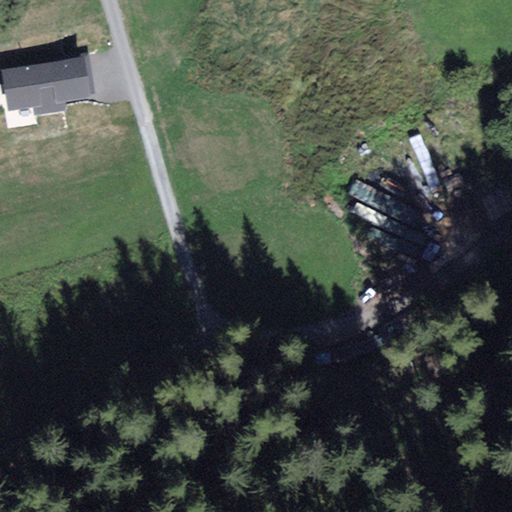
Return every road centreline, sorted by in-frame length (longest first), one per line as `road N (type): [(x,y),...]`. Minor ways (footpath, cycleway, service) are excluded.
road 1 (track): [(511,231),(454,278),(369,323),(303,335),(220,330),(205,311)]
road 2 (residential): [(112,0),(205,311)]
